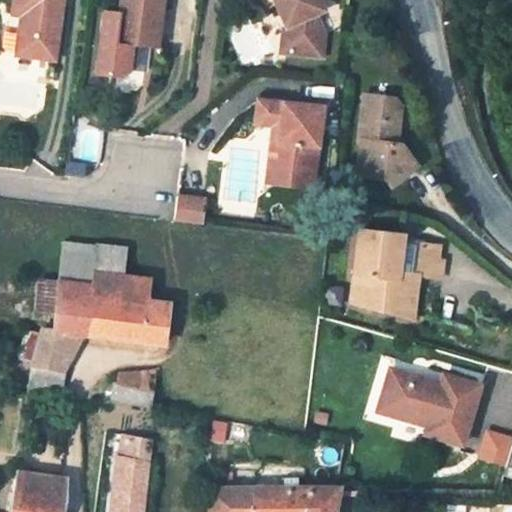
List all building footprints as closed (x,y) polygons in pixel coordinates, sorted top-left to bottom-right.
[(13,23),(8,55),(49,61),(57,0),(6,0),(5,13),(19,15),(18,23),(13,23)] [(133,48),(139,41),(151,42),(156,0),(113,0),(112,11),(108,45),(131,48),(133,48)] [(282,31),(279,56),(317,62),(320,37),(311,19),(319,14),(311,0),(251,0),(252,2),(257,0),(270,0),(279,18),(284,15),(290,27),(282,31)] [(108,45),(112,11),(95,9),(87,76),(127,81),(131,48),(108,45)] [(150,50),(151,42),(139,41),(133,48),(150,50)] [(357,175),(384,178),(389,189),(420,175),(407,148),(390,145),(391,128),(397,124),(399,105),(391,95),(361,91),(356,140),(361,141),(357,175)] [(250,123),(267,126),(270,104),(253,102),(250,123)] [(273,127),(267,171),(306,177),(316,110),(270,104),(267,126),(273,127)] [(306,177),(267,171),(273,127),(267,126),(259,184),(270,186),(304,191),(306,177)] [(99,160),(104,132),(82,128),(77,157),(99,160)] [(202,191),(175,187),(170,221),(198,224),(202,191)] [(354,227),(350,286),(360,287),(359,301),(415,310),(417,282),(410,282),(412,269),(441,272),(442,256),(435,255),(435,242),(398,239),(398,231),(354,227)] [(120,246),(62,238),(56,278),(89,282),(90,270),(117,274),(120,246)] [(89,282),(56,278),(52,329),(80,332),(161,342),(166,302),(161,301),(144,299),(146,277),(117,274),(90,270),(89,282)] [(359,301),(360,287),(350,286),(349,300),(359,301)] [(33,358),(31,366),(59,371),(80,332),(52,329),(41,327),(40,332),(33,358)] [(24,328),(17,354),(33,358),(40,332),(24,328)] [(58,396),(62,372),(59,371),(31,366),(26,392),(58,396)] [(155,369),(116,372),(110,397),(150,405),(151,402),(155,369)] [(404,372),(388,369),(376,415),(426,428),(424,436),(460,445),(476,386),(442,377),(440,383),(427,380),(427,384),(403,378),(404,372)] [(481,453),(509,461),(511,451),(511,431),(489,425),(481,453)] [(124,456),(126,434),(118,432),(116,455),(124,456)] [(124,456),(116,455),(110,511),(142,511),(150,438),(126,434),(124,456)] [(63,477),(17,470),(10,511),(59,511),(62,499),(63,485),(63,477)] [(251,511),(251,486),(206,486),(206,491),(207,511),(251,511)] [(293,511),(298,486),(251,486),(251,511),(293,511)] [(293,511),(331,511),(336,486),(298,486),(293,511)]
